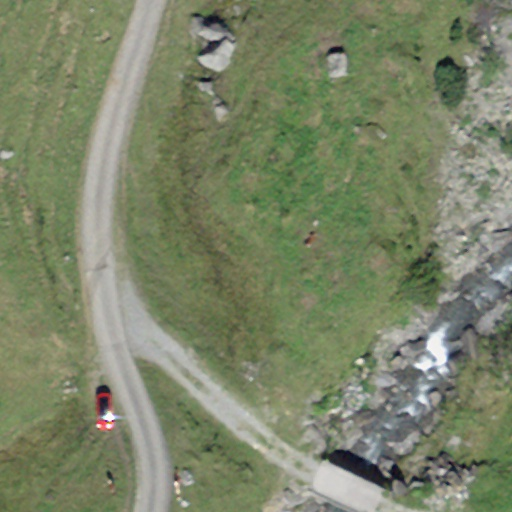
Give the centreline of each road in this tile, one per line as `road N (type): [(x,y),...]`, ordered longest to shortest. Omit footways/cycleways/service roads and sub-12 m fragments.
road 1 (track): [(148,511),(147,440),(98,310),(98,226),(121,92),(149,0)]
road 2 (track): [(98,277),(139,335),(244,440),(312,481),(393,511)]
